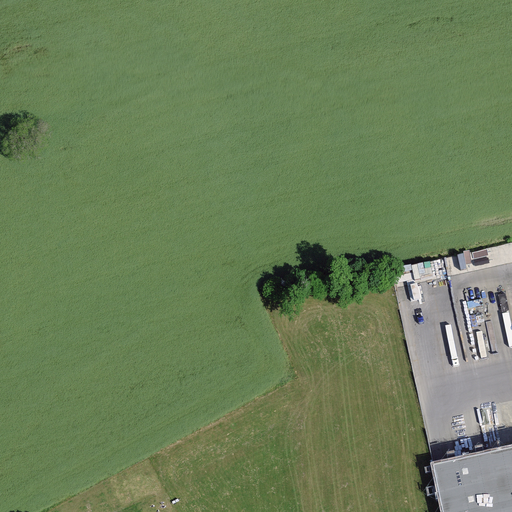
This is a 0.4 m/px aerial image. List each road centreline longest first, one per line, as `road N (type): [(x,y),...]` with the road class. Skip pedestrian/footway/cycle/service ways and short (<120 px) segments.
road 1 (unknown): [(498,381),(423,402),(446,511)]
road 2 (unknown): [(498,381),(483,287),(511,271)]
